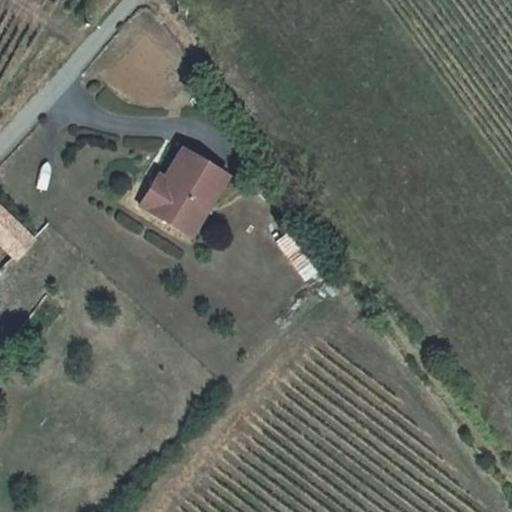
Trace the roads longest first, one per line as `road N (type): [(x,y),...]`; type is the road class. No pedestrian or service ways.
road 1 (track): [(154,0),(511,483)]
road 2 (unclassified): [(0,143),(131,0)]
